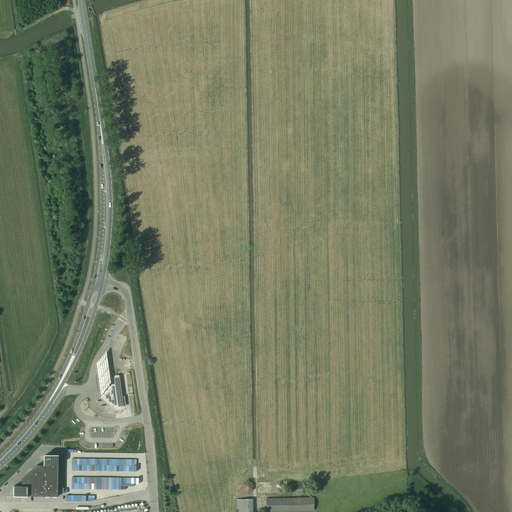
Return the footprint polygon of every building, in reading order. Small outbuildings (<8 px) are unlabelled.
[(107,352),(97,365),(98,373),(99,385),(100,394),(101,398),(111,383),(111,381),(110,373),(108,362),(107,352)] [(114,378),(115,386),(118,408),(121,407),(124,407),(120,377),(117,377),(114,378)] [(118,408),(115,386),(111,386),(101,399),(113,408),(113,409),(113,408),(118,408)] [(100,467),(105,467),(105,454),(85,454),(85,462),(88,462),(88,465),(100,465),(100,467)] [(14,486),(14,496),(58,497),(58,456),(44,455),(44,465),(37,465),(21,479),(21,486),(14,486)] [(252,483),(242,482),(241,491),(250,492),(252,483)] [(314,498),(266,498),(266,511),(273,511),(314,511),(314,498)] [(252,511),(253,499),(236,500),(236,511),(252,511)]
